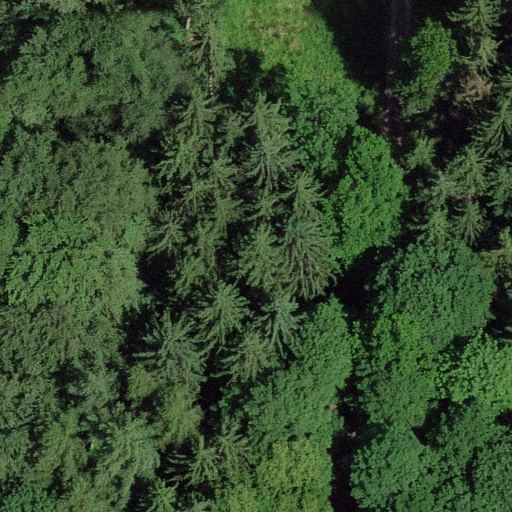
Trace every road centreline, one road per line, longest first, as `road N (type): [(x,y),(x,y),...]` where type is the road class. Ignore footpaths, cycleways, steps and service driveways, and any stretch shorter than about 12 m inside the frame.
road 1 (track): [(381,0),(399,279),(339,511)]
road 2 (track): [(399,279),(392,511)]
